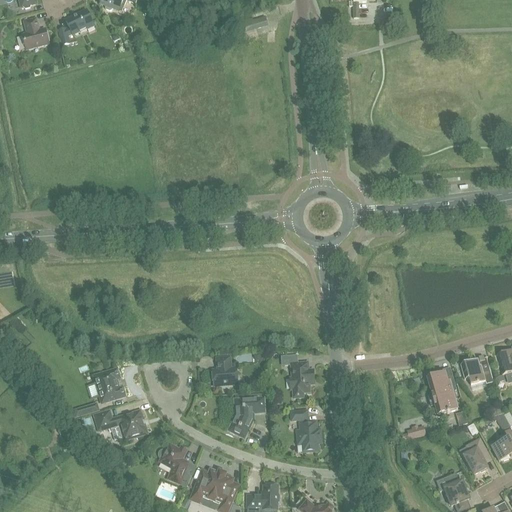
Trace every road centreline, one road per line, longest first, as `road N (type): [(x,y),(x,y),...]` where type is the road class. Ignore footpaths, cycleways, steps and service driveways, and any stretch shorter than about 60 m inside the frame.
road 1 (secondary): [(0,240),(298,220)]
road 2 (residential): [(349,476),(285,470),(213,445),(179,424),(171,384)]
road 3 (tertiary): [(322,194),(302,0)]
road 4 (residential): [(511,333),(408,362),(340,365)]
road 5 (secondary): [(349,216),(511,200)]
